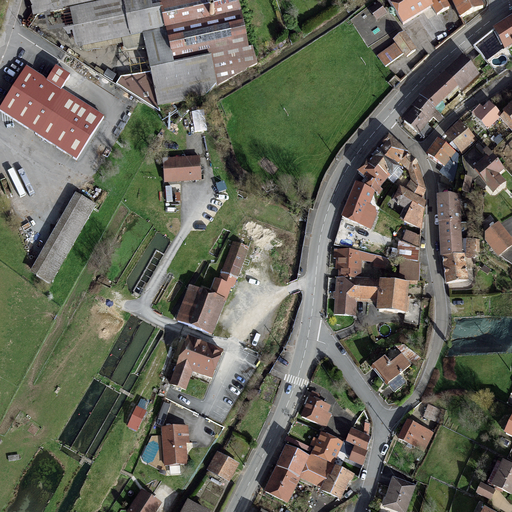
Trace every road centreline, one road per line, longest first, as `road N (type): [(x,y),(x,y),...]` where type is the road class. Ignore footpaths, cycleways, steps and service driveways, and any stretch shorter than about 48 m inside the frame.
road 1 (residential): [(386,420),(413,400),(441,325),(431,181),(418,152)]
road 2 (tertiary): [(309,334),(327,210),(355,153),(383,119)]
road 3 (tertiary): [(234,511),(280,420),(309,334)]
road 4 (tertiary): [(383,119),(499,8)]
road 5 (residential): [(418,152),(452,115),(511,75)]
